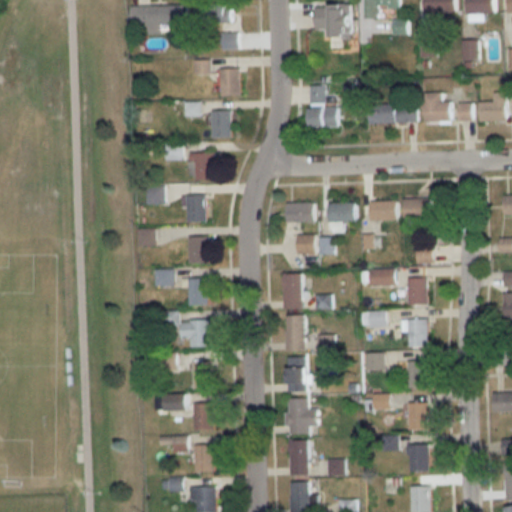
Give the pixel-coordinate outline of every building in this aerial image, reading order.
[(399,0),(366,0),(367,19),(382,19),(382,34),(407,34),(407,20),(400,20),(399,0)] [(425,0),(425,13),(455,13),(455,0),(425,0)] [(495,14),(495,0),(468,0),(468,20),(475,20),(475,14),(495,14)] [(332,29),(333,48),(351,48),(351,3),(317,4),(317,29),(332,29)] [(197,22),(232,22),(232,4),(197,4),(197,22)] [(187,5),(131,5),(131,26),(148,26),(148,32),(170,32),(170,25),(187,25),(187,5)] [(238,32),(221,32),(221,48),(238,48),(238,32)] [(420,40),(420,56),(436,56),(436,40),(420,40)] [(463,40),(463,59),(480,59),(480,40),(463,40)] [(221,68),(221,95),(241,95),(241,68),(221,68)] [(310,126),(340,126),(340,106),(325,106),(325,85),(310,85),(310,126)] [(480,120),(507,120),(507,91),(494,91),(494,102),(480,102),(480,120)] [(452,120),(452,101),(442,101),(442,92),(425,92),(425,120),(452,120)] [(458,119),(474,119),(474,102),(458,102),(458,119)] [(370,104),(370,122),(417,122),(417,104),(370,104)] [(212,109),(212,137),(232,137),(232,109),(212,109)] [(216,179),(216,152),(194,152),(194,179),(216,179)] [(188,194),(188,222),(207,222),(207,194),(188,194)] [(404,198),(404,217),(431,217),(431,198),(404,198)] [(397,200),(370,200),(370,219),(397,219),(397,200)] [(315,202),(288,202),(288,222),(315,222),(315,202)] [(356,221),(356,202),(329,202),(329,221),(356,221)] [(140,247),(157,245),(155,228),(139,230),(140,247)] [(298,235),(298,254),(316,254),(316,235),(298,235)] [(210,237),(191,237),(191,264),(210,264),(210,237)] [(499,253),(511,252),(511,237),(499,238),(499,253)] [(417,262),(433,262),(433,246),(417,246),(417,262)] [(370,286),(397,285),(397,269),(370,269),(370,286)] [(303,274),(284,274),(284,309),(303,309),(303,274)] [(409,305),(428,305),(428,277),(409,277),(409,305)] [(209,278),(190,278),(190,305),(209,305),(209,278)] [(386,326),(385,311),(368,312),(369,327),(386,326)] [(287,350),(306,350),(306,315),(287,315),(287,350)] [(429,346),(429,319),(404,319),(404,333),(409,333),(409,346),(429,346)] [(211,320),(183,320),(183,338),(192,338),(192,346),(211,346),(211,320)] [(334,336),(318,336),(318,350),(334,350),(334,336)] [(367,369),(384,369),(384,353),(367,353),(367,369)] [(307,356),(289,356),(289,391),(307,391),(307,356)] [(194,388),(214,388),(214,360),(194,360),(194,388)] [(429,387),(428,361),(404,361),(404,387),(429,387)] [(494,411),(511,411),(511,391),(494,392),(494,411)] [(390,394),(374,394),(374,409),(390,409),(390,394)] [(288,398),(288,434),(310,434),(310,426),(319,426),(319,408),(310,408),(310,398),(288,398)] [(214,403),(195,403),(195,430),(214,430),(214,403)] [(428,430),(428,403),(409,403),(409,430),(428,430)] [(161,445),(174,445),(174,451),(189,451),(189,436),(161,436),(161,445)] [(501,454),(511,454),(511,439),(501,439),(501,454)] [(290,475),(310,475),(310,440),(290,440),(290,475)] [(409,444),(409,471),(430,471),(430,444),(409,444)] [(215,445),(195,445),(195,471),(215,471),(215,445)] [(345,475),(345,460),(329,460),(329,475),(345,475)] [(291,482),(291,511),(313,511),(314,496),(310,496),(310,482),(291,482)] [(216,511),(216,486),(194,487),(194,511),(216,511)] [(431,511),(431,486),(412,486),(412,511),(431,511)] [(340,511),(356,511),(356,500),(340,500),(340,511)]
